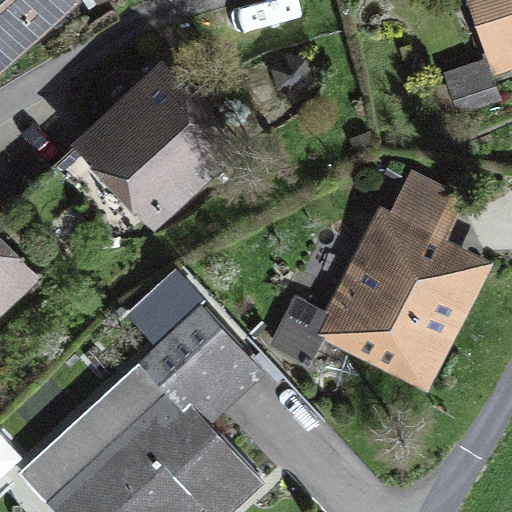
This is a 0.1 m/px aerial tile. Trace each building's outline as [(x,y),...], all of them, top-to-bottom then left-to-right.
[(0,0),(0,43),(28,17),(35,24),(61,0),(0,0)] [(511,0),(483,0),(499,43),(511,38),(511,0)] [(274,69),(280,87),(299,90),(311,75),(305,58),(286,55),(274,69)] [(484,64),(450,75),(460,104),(494,93),(484,64)] [(230,141),(162,68),(89,137),(157,209),(230,141)] [(331,325),(421,371),(469,276),(435,258),(441,246),(385,218),(331,325)] [(0,297),(25,273),(0,246),(0,297)] [(48,501),(58,511),(145,511),(181,479),(211,511),(220,511),(260,475),(188,398),(243,347),(205,306),(148,359),(173,386),(48,501)]
